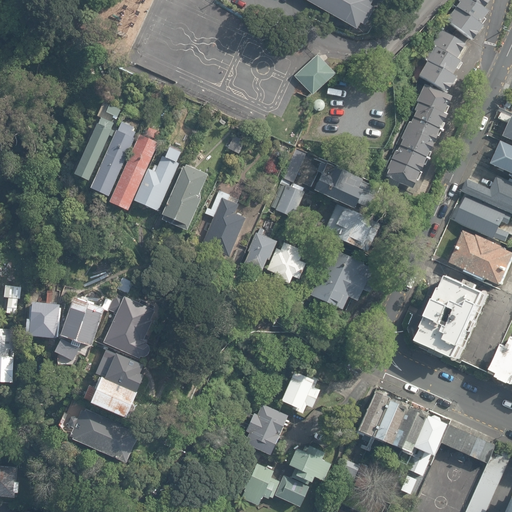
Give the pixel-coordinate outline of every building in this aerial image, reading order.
[(309,0),(357,27),(361,20),(366,23),(376,5),(371,3),(372,0),(309,0)] [(472,0),(460,0),(455,8),(482,25),(490,11),(485,8),(472,0)] [(472,0),(485,8),(491,0),(472,0)] [(482,25),(455,8),(447,19),(474,39),(482,29),(482,25)] [(466,44),(440,30),(433,48),(457,60),(466,44)] [(433,48),(425,60),(456,75),(462,62),(457,60),(433,48)] [(318,54),(295,76),(313,95),(336,74),(318,54)] [(276,91),(286,69),(259,56),(249,79),(203,57),(189,88),(281,130),(283,126),(294,131),(306,105),(276,91)] [(456,75),(425,60),(418,75),(446,92),(456,75)] [(454,96),(425,83),(417,100),(446,113),(454,96)] [(446,113),(417,100),(410,116),(439,128),(446,113)] [(439,128),(410,116),(398,145),(428,157),(439,128)] [(117,125),(103,120),(77,178),(91,182),(117,125)] [(141,132),(123,124),(93,190),(111,198),(141,132)] [(162,144),(142,136),(113,202),(131,211),(162,144)] [(511,143),(504,140),(494,163),(500,166),(498,169),(506,172),(507,169),(511,171),(511,143)] [(428,157),(398,145),(390,159),(421,173),(428,157)] [(157,172),(152,170),(137,202),(161,213),(182,166),(165,157),(157,172)] [(421,173),(390,159),(383,176),(416,189),(421,173)] [(211,178),(186,167),(164,219),(191,232),(211,178)] [(363,189),(322,171),(314,189),(355,209),(363,189)] [(511,181),(499,175),(493,189),(469,178),(463,191),(511,211),(511,181)] [(305,187),(287,182),(277,208),(294,215),(305,187)] [(511,234),(511,213),(468,196),(456,220),(510,242),(511,234)] [(239,204),(223,199),(203,243),(231,256),(247,217),(236,212),(239,204)] [(377,223),(336,202),(321,232),(362,253),(377,223)] [(277,241),(256,231),(244,260),(263,268),(265,261),(267,262),(277,241)] [(511,266),(511,251),(465,231),(451,261),(504,284),(511,266)] [(301,249),(280,240),(266,268),(275,273),(273,276),(288,283),(292,276),(299,278),(304,262),(298,260),(301,249)] [(367,266),(321,247),(308,293),(340,309),(345,296),(355,300),(365,278),(367,266)] [(492,299),(451,280),(421,345),(462,364),(492,299)] [(164,315),(127,298),(107,341),(145,358),(164,315)] [(105,311),(79,300),(65,333),(92,344),(105,311)] [(62,306),(32,304),(29,336),(59,338),(62,306)] [(15,336),(0,335),(0,380),(13,381),(15,336)] [(83,346),(62,336),(57,348),(76,357),(83,346)] [(511,338),(510,343),(504,345),(490,374),(511,382),(511,338)] [(151,364),(111,349),(102,371),(141,386),(151,364)] [(314,379),(291,372),(281,400),(297,408),(314,379)] [(141,389),(98,373),(89,396),(132,412),(141,389)] [(371,435),(388,400),(375,393),(358,429),(371,435)] [(405,406),(388,400),(371,435),(390,443),(405,406)] [(286,417),(261,404),(257,414),(252,413),(244,430),(248,432),(245,443),(270,454),(286,417)] [(142,431),(83,405),(71,433),(130,458),(142,431)] [(427,415),(405,406),(390,443),(410,452),(412,448),(427,415)] [(446,423),(427,415),(412,448),(433,456),(446,423)] [(497,441),(451,420),(440,443),(479,460),(485,463),(494,447),(497,441)] [(325,462),(323,452),(304,444),(299,450),(295,448),(287,466),(295,474),(309,479),(318,477),(325,462)] [(464,511),(485,511),(511,455),(511,451),(496,444),(464,511)] [(241,498),(257,505),(260,498),(261,499),(262,496),(267,498),(269,495),(272,497),(279,482),(271,478),(274,471),(256,463),(252,473),(245,470),(238,485),(244,488),(243,490),(244,491),(241,498)] [(0,495),(15,496),(15,492),(18,492),(19,482),(17,481),(18,466),(0,465),(0,495)] [(275,495),(299,507),(308,486),(283,475),(274,495),(275,495)] [(342,504),(360,511),(381,511),(387,501),(351,484),(342,504)] [(346,511),(347,509),(332,502),(327,511),(346,511)]
